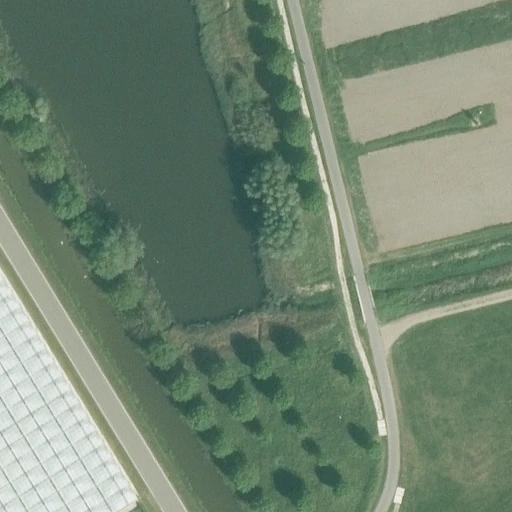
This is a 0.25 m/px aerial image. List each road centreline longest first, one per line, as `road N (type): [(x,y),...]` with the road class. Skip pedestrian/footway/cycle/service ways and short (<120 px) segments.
road 1 (unknown): [(278,0),(382,444),(401,482),(391,511)]
road 2 (unclassified): [(0,222),(178,511)]
